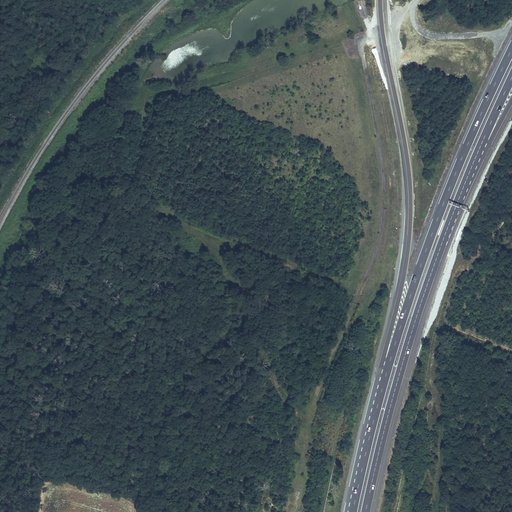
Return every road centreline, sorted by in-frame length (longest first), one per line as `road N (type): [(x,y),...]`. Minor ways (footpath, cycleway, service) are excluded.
road 1 (motorway): [(382,0),(407,223),(356,491)]
road 2 (motorway): [(511,48),(414,281),(356,491)]
road 3 (motorway): [(365,511),(416,316),(480,144)]
